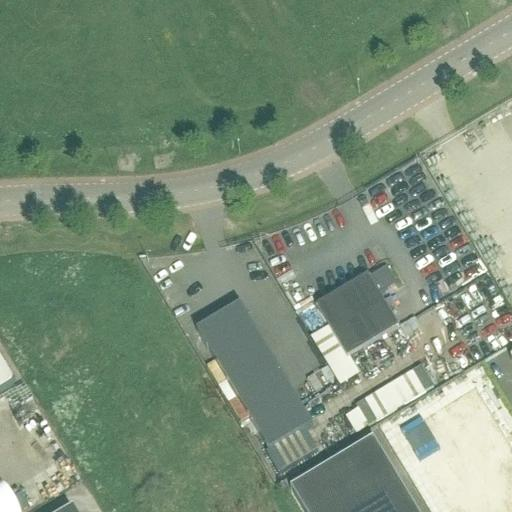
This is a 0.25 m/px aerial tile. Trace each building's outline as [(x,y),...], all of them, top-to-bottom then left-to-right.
[(400,333),(380,299),(397,288),(387,272),(335,303),(337,307),(327,313),(323,308),(317,312),(348,364),(400,333)] [(511,299),(502,304),(511,326),(511,299)] [(241,311),(216,326),(215,326),(198,336),(270,457),(314,431),(247,319),(246,319),(241,311)] [(0,399),(13,392),(0,370),(0,399)] [(338,415),(350,437),(432,392),(419,370),(338,415)] [(414,511),(374,445),(292,494),(302,511),(414,511)] [(0,511),(9,511),(0,494),(0,511)]
